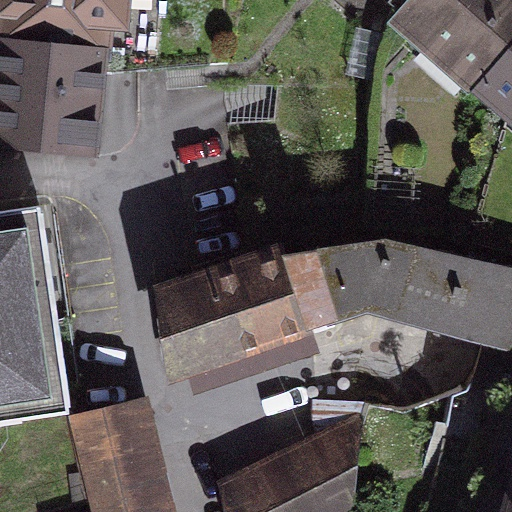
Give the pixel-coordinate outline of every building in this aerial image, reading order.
[(4,0),(0,48),(0,145),(95,154),(106,22),(122,23),(124,0),(4,0)] [(511,49),(511,0),(399,0),(396,7),(404,14),(400,19),(479,85),(511,49)] [(511,49),(479,85),(511,113),(511,49)] [(359,199),(264,211),(268,240),(363,228),(359,199)] [(36,210),(0,214),(0,418),(71,408),(36,210)] [(511,390),(511,276),(371,240),(290,260),(307,321),(369,304),(482,337),(479,380),(511,390)] [(290,260),(170,295),(179,370),(307,321),(290,260)] [(317,456),(235,495),(238,511),(342,511),(356,506),(363,404),(317,404),(317,456)] [(0,511),(48,511),(90,501),(74,424),(71,408),(0,418),(0,511)] [(146,511),(123,420),(74,424),(90,501),(92,511),(146,511)] [(511,511),(511,445),(492,511),(511,511)]
